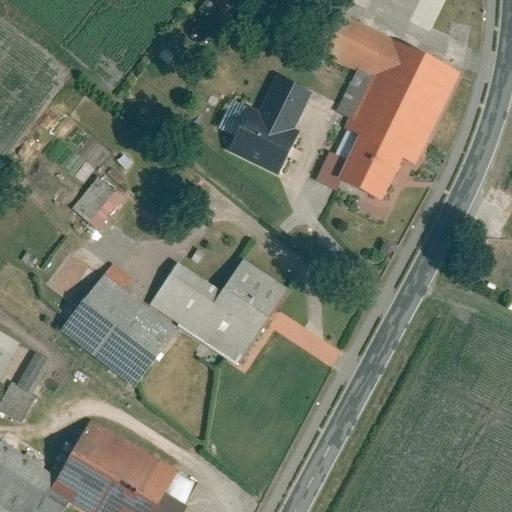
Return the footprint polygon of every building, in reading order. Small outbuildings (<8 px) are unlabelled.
[(349,121),(344,130),(348,132),(362,140),(400,159),(414,166),(460,78),(334,13),(314,52),(357,75),(337,114),(349,121)] [(249,112),(229,151),(279,176),(299,137),(290,132),(308,96),(278,81),(259,117),(249,112)] [(335,158),(349,165),(362,140),(348,132),(335,158)] [(379,202),(400,159),(362,140),(349,165),(340,182),(379,202)] [(340,182),(349,165),(335,158),(330,156),(316,183),(334,193),(340,182)] [(76,210),(102,231),(129,199),(103,178),(76,210)] [(178,266),(150,306),(238,366),(288,292),(244,262),(221,295),(178,266)] [(111,267),(60,332),(134,390),(178,334),(122,290),(129,281),(111,267)] [(0,375),(17,346),(0,335),(0,375)] [(11,383),(0,401),(0,413),(19,425),(37,396),(32,393),(49,364),(35,355),(16,386),(11,383)] [(0,445),(0,511),(64,511),(70,503),(83,511),(183,511),(200,487),(95,419),(55,481),(0,445)]
